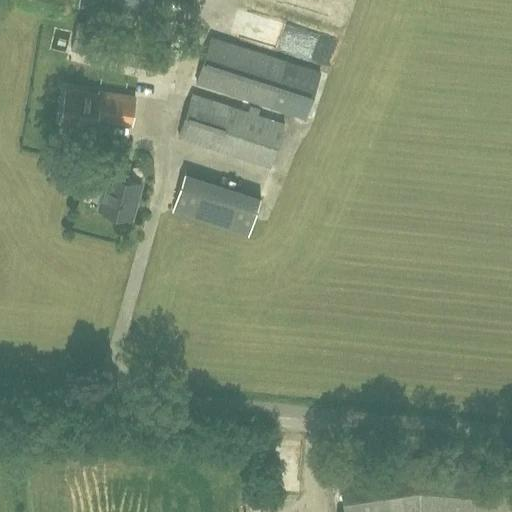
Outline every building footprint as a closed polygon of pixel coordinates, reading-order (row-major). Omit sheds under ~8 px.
[(148,13),(149,0),(80,0),(80,6),(148,13)] [(171,46),(112,31),(77,23),(70,50),(164,73),(171,46)] [(196,83),(306,118),(320,72),(211,37),(196,83)] [(98,129),(99,120),(133,126),(138,99),(102,93),(102,95),(67,89),(63,123),(98,129)] [(248,112),(193,94),(179,137),(271,166),(285,124),(258,115),(260,109),(250,106),(248,112)] [(133,216),(141,181),(124,177),(128,162),(113,158),(102,209),(133,216)] [(178,163),(165,203),(242,227),(255,187),(178,163)] [(499,466),(420,459),(339,470),(345,511),(495,511),(498,480),(511,481),(511,477),(511,466),(506,466),(506,464),(500,463),(499,466)]
